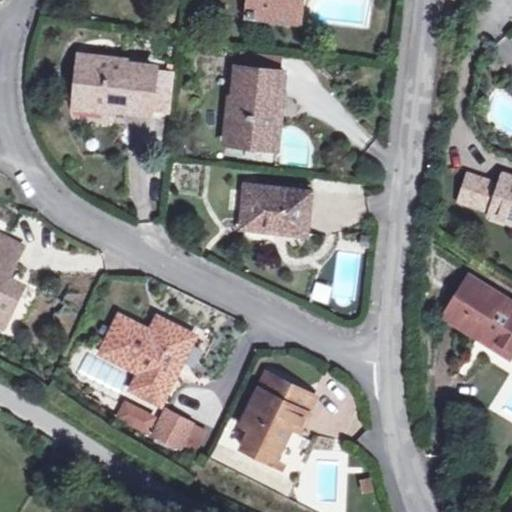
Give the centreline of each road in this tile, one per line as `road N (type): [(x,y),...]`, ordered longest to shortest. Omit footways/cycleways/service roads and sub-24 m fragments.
road 1 (residential): [(389,363),(374,363),(66,210),(39,182),(7,107),(10,36),(24,0)]
road 2 (unclassified): [(423,0),(389,363)]
road 3 (residential): [(207,511),(0,401)]
road 4 (unclassified): [(389,363),(395,441),(417,511)]
